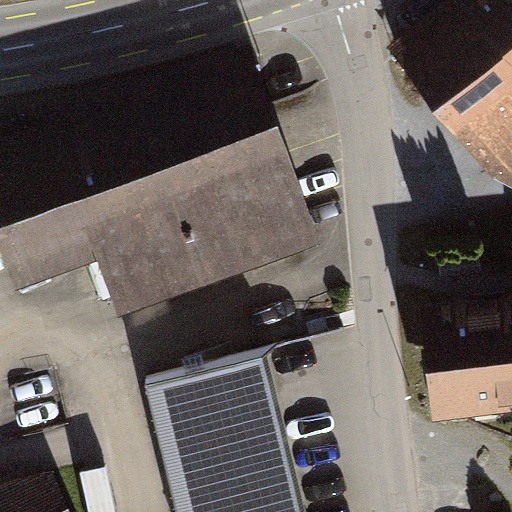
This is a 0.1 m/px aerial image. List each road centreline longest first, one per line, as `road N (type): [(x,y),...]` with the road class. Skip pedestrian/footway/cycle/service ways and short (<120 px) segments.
road 1 (unclassified): [(395,511),(367,138),(358,71),(333,0)]
road 2 (secondary): [(220,0),(0,51)]
